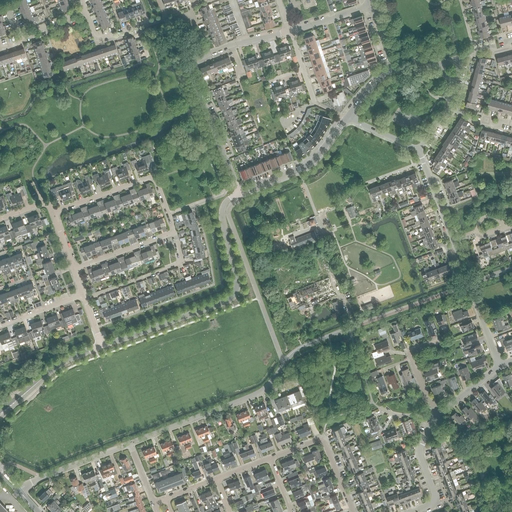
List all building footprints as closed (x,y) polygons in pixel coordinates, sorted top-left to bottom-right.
[(301,0),(303,5),(304,9),(316,5),(314,0),(301,0)] [(93,10),(103,6),(101,1),(93,5),(94,7),(92,8),(93,10)] [(70,2),(60,6),(62,11),(70,8),(69,5),(71,5),(70,2)] [(19,9),(19,12),(29,8),(27,3),(19,6),(20,9),(19,9)] [(136,4),(140,15),(142,14),(143,16),(145,15),(142,3),(140,3),(136,4)] [(259,7),(261,12),(270,9),(268,4),(259,7)] [(199,12),(200,14),(210,10),(210,9),(208,5),(200,8),(201,11),(199,12)] [(95,12),(96,14),(105,11),(103,6),(93,10),(94,12),(95,12)] [(23,16),(31,12),(29,8),(19,12),(20,14),(22,13),(23,16)] [(136,18),(132,8),(127,9),(130,18),(133,17),(133,19),(136,18)] [(203,15),(204,18),(215,13),(213,8),(210,9),(210,10),(200,14),(201,16),(203,15)] [(259,13),(261,18),(270,15),(271,15),(270,9),(261,12),(261,13),(259,13)] [(243,18),(246,17),(252,15),(250,10),(242,13),(243,18)] [(97,20),(107,16),(105,11),(96,14),(97,17),(96,17),(97,20)] [(122,11),(117,13),(120,21),(123,20),(124,22),(126,21),(122,11)] [(22,19),(23,21),(33,17),(31,12),(23,16),(24,18),(22,19)] [(203,21),(204,23),(217,18),(215,13),(204,18),(205,20),(203,21)] [(263,23),(272,20),(270,15),(261,18),(263,23)] [(99,21),(100,24),(109,20),(107,16),(97,20),(98,22),(99,21)] [(356,24),(364,21),(362,16),(349,20),(350,23),(351,22),(352,25),(356,24)] [(35,22),(33,17),(23,21),(24,23),(26,23),(27,25),(35,22)] [(206,25),(207,27),(219,23),(217,18),(204,23),(205,26),(206,25)] [(100,27),(101,29),(110,25),(109,20),(100,24),(101,26),(100,27)] [(272,20),(263,23),(265,29),(273,26),(272,20)] [(365,26),(364,21),(356,24),(357,27),(352,28),(353,31),(365,26)] [(207,30),(208,33),(221,27),(219,23),(207,27),(208,30),(207,30)] [(210,34),(211,37),(223,32),(221,27),(208,33),(209,35),(210,34)] [(369,37),(367,31),(359,34),(360,37),(355,39),(356,41),(369,37)] [(211,40),(212,42),(225,37),(223,32),(211,37),(212,39),(211,40)] [(307,44),(315,41),(314,35),(305,38),(307,44)] [(225,37),(212,42),(212,44),(214,44),(215,47),(227,42),(225,37)] [(127,49),(136,47),(135,44),(137,44),(136,41),(126,45),(127,49)] [(307,44),(308,49),(317,46),(315,41),(307,44)] [(370,42),(362,44),(358,46),(359,51),(372,47),(370,42)] [(45,47),(44,45),(34,48),(36,53),(44,50),(43,48),(45,47)] [(108,56),(112,55),(110,46),(107,47),(107,45),(104,46),(108,56)] [(288,45),(282,47),(286,57),(290,55),(290,58),(293,57),(294,56),(292,50),(289,50),(288,45)] [(310,55),(319,52),(317,46),(308,49),(310,55)] [(282,58),(286,57),(282,47),(277,49),(279,54),(276,55),(278,62),(282,60),(282,58)] [(360,53),(361,56),(374,52),(372,47),(359,51),(360,53)] [(20,48),(18,49),(21,59),(26,57),(24,49),(21,49),(20,48)] [(98,59),(103,58),(100,49),(97,50),(97,49),(95,49),(98,59)] [(12,62),(17,60),(14,52),(11,53),(11,51),(8,52),(12,62)] [(139,51),(129,54),(131,59),(139,57),(138,54),(140,53),(139,51)] [(272,51),(266,52),(270,62),(274,61),(274,63),(278,62),(276,55),(273,56),(272,51)] [(88,63),(93,61),(90,53),(88,53),(87,52),(85,53),(88,63)] [(266,63),(270,62),(266,52),(261,54),(263,59),(260,60),(262,67),(266,66),(266,63)] [(310,55),(312,60),(321,57),(319,52),(310,55)] [(363,61),(375,57),(374,52),(361,56),(362,59),(358,60),(359,62),(363,61)] [(37,58),(39,63),(48,60),(47,58),(48,57),(48,55),(37,58)] [(79,66),(83,64),(81,56),(78,57),(78,55),(75,56),(79,66)] [(256,56),(250,58),(254,67),(258,66),(258,68),(262,67),(260,60),(257,61),(256,56)] [(228,69),(233,67),(228,57),(226,58),(225,57),(223,58),(227,67),(228,69)] [(314,65),(323,62),(321,57),(312,60),(314,65)] [(357,66),(364,64),(364,67),(377,62),(375,57),(363,61),(356,64),(357,66)] [(69,69),(74,68),(71,59),(68,60),(68,58),(65,59),(69,69)] [(222,69),(227,67),(223,58),(221,58),(221,60),(219,61),(222,69)] [(250,69),(254,67),(250,58),(245,60),(247,65),(244,65),(246,72),(250,71),(250,69)] [(216,60),(213,61),(217,71),(222,69),(219,61),(216,62),(216,60)] [(213,73),(217,71),(213,61),(211,62),(212,64),(209,65),(213,73)] [(314,65),(315,71),(324,68),(323,62),(314,65)] [(213,73),(209,65),(207,66),(206,64),(204,65),(208,75),(213,73)] [(52,67),(51,65),(41,68),(42,73),(51,70),(50,67),(52,67)] [(199,69),(203,77),(208,75),(204,65),(202,66),(202,68),(199,69)] [(317,76),(326,73),(324,68),(315,71),(317,76)] [(357,84),(357,83),(364,81),(370,76),(368,70),(349,77),(352,85),(357,84)] [(319,82),(320,81),(328,79),(326,73),(317,76),(319,82)] [(322,87),(331,84),(329,78),(328,79),(320,81),(322,87)] [(350,86),(347,78),(344,79),(341,80),(341,83),(343,82),(345,87),(350,86)] [(299,79),(294,81),(297,91),(301,89),(302,92),(306,90),(303,83),(301,84),(299,79)] [(297,91),(294,81),(288,83),(290,88),(287,89),(290,96),(294,94),(293,92),(297,91)] [(331,84),(322,87),(324,92),(333,89),(331,84)] [(283,85),(278,86),(281,96),(285,95),(286,97),(290,96),(287,89),(285,90),(283,85)] [(281,96),(278,86),(272,88),(274,93),(271,94),(273,101),(278,100),(277,97),(281,96)] [(213,91),(215,96),(228,91),(227,89),(222,91),(221,88),(213,91)] [(346,88),(344,89),(344,91),(351,97),(353,95),(346,88)] [(229,94),(228,91),(215,96),(217,102),(225,98),(224,96),(229,94)] [(342,102),(345,100),(342,92),(339,93),(339,95),(332,97),(334,102),(332,102),(334,106),(339,104),(340,106),(343,104),(342,102)] [(217,102),(219,107),(232,101),(231,99),(226,101),(225,98),(217,102)] [(221,112),(222,111),(229,108),(228,106),(233,104),(232,101),(219,107),(221,112)] [(222,111),(224,116),(237,111),(236,109),(231,111),(230,108),(229,108),(222,111)] [(238,113),(237,111),(224,116),(226,121),(234,118),(233,115),(238,113)] [(316,115),(315,120),(317,120),(317,121),(326,124),(327,125),(328,123),(330,118),(322,116),(316,115)] [(226,121),(228,126),(241,121),(240,119),(235,121),(234,118),(226,121)] [(466,125),(468,122),(461,118),(458,122),(469,130),(470,128),(466,125)] [(242,123),(241,121),(228,126),(230,131),(237,128),(237,129),(238,128),(237,125),(242,123)] [(316,124),(315,125),(324,130),(325,129),(326,126),(326,124),(317,121),(316,122),(316,124)] [(469,130),(458,122),(455,127),(462,132),(463,129),(467,132),(469,130)] [(313,128),(312,130),(321,135),(322,134),(323,132),(324,130),(315,125),(314,127),(313,128)] [(229,131),(231,137),(244,132),(242,127),(238,128),(237,129),(237,128),(230,131),(229,131)] [(466,134),(462,132),(455,127),(452,131),(463,139),(466,134)] [(310,129),(308,133),(317,140),(318,139),(320,137),(321,135),(312,130),(310,129)] [(463,139),(452,131),(449,136),(456,141),(457,138),(461,141),(463,139)] [(245,134),(244,132),(231,137),(233,142),(246,137),(244,134),(245,134)] [(307,133),(304,136),(306,138),(313,145),(314,144),(316,142),(317,140),(308,133),(307,133)] [(456,141),(449,136),(446,140),(457,148),(458,146),(454,143),(456,141)] [(233,142),(235,147),(248,142),(247,139),(246,137),(233,142)] [(303,140),(302,142),(309,149),(310,148),(311,147),(313,145),(306,138),(305,139),(303,140)] [(457,148),(446,140),(442,145),(443,146),(444,145),(451,150),(450,149),(451,147),(455,150),(457,148)] [(249,144),(248,142),(235,147),(237,152),(241,150),(242,152),(246,151),(244,146),(249,144)] [(299,144),(298,145),(304,153),(305,152),(307,151),(309,149),(302,142),(301,143),(299,144)] [(295,147),(293,148),(298,156),(304,153),(298,145),(297,146),(295,147)] [(451,150),(444,145),(443,146),(440,150),(452,158),(453,155),(449,153),(451,150)] [(289,146),(282,149),(287,161),(292,159),(290,152),(291,151),(289,146)] [(282,163),(287,161),(282,149),(280,149),(282,154),(279,155),(282,163)] [(450,159),(452,158),(440,150),(437,154),(444,159),(446,157),(450,159)] [(274,152),(272,153),(277,165),(282,163),(279,155),(277,151),(274,152)] [(272,167),(277,165),(272,153),(270,154),(272,158),(269,159),(272,167)] [(444,159),(437,154),(434,159),(446,167),(447,164),(443,162),(444,159)] [(143,160),(140,162),(143,171),(148,169),(146,163),(149,162),(147,156),(142,157),(143,160)] [(264,156),(262,157),(267,169),(272,167),(269,159),(266,160),(264,156)] [(262,171),(267,169),(262,157),(260,157),(262,162),(259,163),(262,171)] [(444,168),(446,167),(434,159),(431,164),(434,165),(432,167),(434,169),(438,171),(440,169),(438,168),(440,166),(444,168)] [(138,173),(143,171),(140,162),(137,163),(135,160),(130,161),(133,167),(136,166),(138,173)] [(254,160),(252,161),(257,173),(262,171),(259,163),(256,164),(254,160)] [(252,175),(257,173),(252,161),(250,162),(252,166),(249,167),(252,175)] [(121,169),(124,178),(129,176),(127,170),(130,168),(128,163),(123,164),(124,167),(121,169)] [(242,165),(247,177),(252,175),(249,167),(246,168),(244,164),(242,165)] [(247,177),(242,165),(240,166),(242,170),(239,171),(242,179),(247,177)] [(124,178),(121,169),(118,170),(117,167),(110,169),(113,175),(117,173),(119,180),(124,178)] [(102,176),(105,185),(110,183),(108,177),(111,175),(109,169),(104,171),(105,174),(102,176)] [(416,173),(410,175),(415,188),(417,187),(415,182),(419,181),(416,173)] [(100,187),(105,185),(102,176),(99,177),(98,174),(92,175),(95,181),(98,180),(100,187)] [(410,175),(405,177),(408,185),(411,184),(413,189),(415,188),(410,175)] [(83,182),(86,192),(91,190),(89,183),(92,182),(90,176),(85,178),(86,181),(83,182)] [(405,177),(400,179),(405,192),(407,191),(405,186),(408,185),(405,177)] [(400,179),(395,181),(398,188),(397,188),(398,189),(401,188),(403,192),(405,192),(400,179)] [(81,194),(86,192),(83,182),(82,183),(82,182),(81,182),(81,181),(80,181),(80,180),(79,180),(78,180),(77,180),(76,180),(76,181),(74,182),(76,188),(79,187),(81,194)] [(395,189),(397,188),(398,188),(395,181),(395,180),(390,182),(394,194),(397,193),(395,189)] [(444,183),(446,188),(459,183),(458,181),(453,183),(452,180),(444,183)] [(67,184),(62,185),(67,199),(73,197),(70,190),(73,189),(70,182),(67,183),(67,184)] [(390,182),(385,183),(388,191),(390,190),(392,195),(394,194),(390,182)] [(385,183),(379,185),(384,198),(386,197),(385,192),(388,191),(385,183)] [(448,193),(456,190),(455,187),(460,185),(459,183),(446,188),(448,193)] [(62,201),(67,199),(62,185),(59,186),(60,187),(53,190),(55,196),(60,194),(62,201)] [(382,199),(384,198),(379,185),(374,187),(377,195),(380,194),(382,199)] [(17,194),(15,194),(18,204),(24,202),(21,195),(24,194),(21,186),(16,189),(17,194)] [(375,196),(377,195),(374,187),(369,189),(374,202),(376,201),(375,196)] [(142,189),(145,198),(153,195),(151,188),(147,189),(147,188),(142,189)] [(134,194),(137,201),(145,198),(142,189),(137,191),(137,193),(134,194)] [(448,193),(450,198),(462,193),(462,191),(457,193),(456,190),(448,193)] [(13,206),(18,204),(15,194),(12,196),(11,193),(6,194),(8,200),(11,199),(13,206)] [(462,193),(450,198),(452,203),(460,200),(459,197),(463,196),(462,193)] [(125,195),(129,204),(137,201),(134,194),(131,195),(130,194),(125,195)] [(118,200),(120,207),(129,204),(125,195),(120,197),(121,199),(118,200)] [(114,199),(109,201),(112,210),(120,207),(118,200),(115,201),(114,199)] [(112,210),(109,201),(104,203),(105,205),(102,206),(104,213),(112,210)] [(410,212),(411,214),(424,210),(422,204),(414,207),(415,210),(410,212)] [(98,205),(93,207),(96,216),(104,213),(102,206),(98,207),(98,205)] [(346,208),(350,218),(357,216),(354,206),(346,208)] [(96,216),(93,207),(88,209),(88,211),(85,212),(88,219),(96,216)] [(424,210),(411,214),(412,217),(417,215),(418,218),(426,215),(424,210)] [(183,221),(194,217),(192,211),(184,214),(184,213),(180,214),(183,221)] [(82,213),(81,212),(76,213),(80,222),(88,219),(85,212),(82,213)] [(80,222),(76,213),(71,215),(72,217),(69,218),(69,219),(67,220),(67,223),(69,226),(70,227),(71,225),(80,222)] [(38,214),(33,216),(37,227),(42,225),(42,226),(46,225),(44,219),(40,220),(38,214)] [(414,222),(415,224),(428,220),(426,215),(418,218),(419,220),(414,222)] [(37,227),(33,216),(28,218),(30,224),(27,225),(30,232),(30,234),(33,233),(32,229),(37,227)] [(185,226),(188,225),(196,222),(194,217),(183,221),(185,226)] [(307,222),(309,227),(317,224),(315,217),(310,218),(311,221),(307,222)] [(162,219),(153,222),(157,231),(162,229),(161,227),(164,226),(162,219)] [(27,233),(30,232),(27,225),(24,226),(22,220),(17,222),(20,230),(21,233),(26,231),(27,233)] [(415,224),(416,227),(421,225),(422,228),(430,225),(428,220),(415,224)] [(21,235),(20,230),(17,222),(12,224),(14,230),(11,231),(14,238),(17,237),(16,236),(21,235)] [(141,226),(137,228),(140,237),(145,235),(145,233),(148,232),(145,225),(144,222),(141,223),(140,224),(141,226)] [(152,232),(157,231),(153,222),(145,225),(148,232),(151,230),(152,232)] [(190,230),(198,228),(196,222),(188,225),(190,230)] [(418,232),(419,235),(432,230),(430,225),(422,228),(423,230),(418,232)] [(6,226),(1,228),(6,241),(11,239),(14,238),(11,231),(8,232),(6,226)] [(137,228),(129,231),(132,238),(135,237),(135,238),(140,237),(137,228)] [(191,236),(199,234),(198,228),(190,230),(191,236)] [(425,235),(426,238),(434,235),(432,230),(419,235),(420,237),(425,235)] [(129,231),(121,234),(124,243),(129,241),(128,239),(132,238),(129,231)] [(314,232),(300,237),(295,239),(294,236),(288,238),(292,249),(317,239),(314,232)] [(119,244),(124,243),(121,234),(113,237),(115,244),(118,243),(119,244)] [(423,245),(435,240),(434,235),(426,238),(423,239),(424,242),(422,242),(422,243),(423,244),(423,245)] [(501,238),(505,250),(511,247),(511,243),(508,244),(506,236),(501,238)] [(113,237),(104,240),(108,249),(113,247),(112,245),(115,244),(113,237)] [(498,253),(505,250),(501,238),(496,240),(499,248),(497,248),(496,248),(495,249),(497,253),(498,253)] [(104,240),(96,243),(99,250),(102,249),(103,250),(108,249),(104,240)] [(437,245),(435,240),(423,245),(424,247),(428,245),(430,248),(437,245)] [(37,248),(39,253),(47,250),(45,245),(38,247),(41,246),(39,241),(29,244),(30,245),(28,245),(29,248),(31,247),(30,247),(32,246),(33,249),(37,248)] [(492,250),(489,242),(484,244),(489,256),(497,253),(495,249),(492,250)] [(96,251),(99,250),(96,243),(88,246),(91,255),(96,253),(96,251)] [(481,259),(489,256),(484,244),(479,246),(482,254),(479,255),(481,259)] [(86,256),(91,255),(88,246),(80,249),(82,256),(86,255),(86,256)] [(36,263),(43,260),(42,258),(49,255),(47,250),(39,253),(36,254),(38,259),(35,260),(36,263)] [(151,250),(146,252),(149,261),(158,258),(157,256),(159,256),(158,251),(155,252),(155,251),(152,252),(151,250)] [(195,253),(196,258),(197,261),(201,260),(201,257),(205,256),(203,251),(195,253)] [(149,261),(146,252),(141,253),(142,255),(139,257),(141,264),(149,261)] [(21,253),(16,255),(19,263),(20,266),(25,264),(24,262),(21,253)] [(19,263),(16,255),(11,256),(15,268),(17,267),(16,264),(19,263)] [(13,269),(15,268),(11,256),(6,258),(10,270),(13,268),(13,269)] [(135,256),(130,258),(133,267),(141,264),(139,257),(135,258),(135,256)] [(10,270),(6,258),(1,260),(6,275),(8,274),(7,271),(10,270)] [(125,270),(133,267),(130,258),(125,259),(125,261),(122,263),(125,270)] [(44,269),(53,266),(51,261),(44,263),(43,260),(36,263),(37,266),(42,264),(44,269)] [(446,274),(451,272),(446,260),(444,261),(445,265),(443,266),(446,274)] [(118,262),(113,264),(117,273),(125,270),(122,263),(119,264),(118,262)] [(438,263),(436,264),(441,276),(446,274),(443,266),(440,267),(438,263)] [(108,276),(117,273),(113,264),(108,265),(109,267),(106,269),(108,276)] [(441,276),(436,264),(434,264),(435,269),(433,270),(436,278),(441,276)] [(42,279),(49,276),(48,274),(55,271),(53,266),(44,269),(46,274),(41,276),(42,279)] [(430,280),(426,267),(423,268),(424,270),(419,272),(421,276),(423,276),(425,282),(430,280)] [(428,267),(426,267),(430,280),(436,278),(433,270),(430,271),(428,267)] [(102,268),(97,270),(100,279),(108,276),(106,269),(103,270),(102,268)] [(92,282),(100,279),(97,270),(92,271),(93,273),(89,275),(92,282)] [(207,273),(202,275),(205,283),(210,281),(207,273)] [(199,285),(205,283),(202,275),(196,277),(199,285)] [(46,286),(58,282),(57,277),(50,279),(49,276),(42,279),(43,282),(45,281),(46,286)] [(185,278),(186,281),(189,289),(194,287),(191,279),(190,276),(185,278)] [(194,287),(199,285),(196,277),(191,279),(194,287)] [(299,310),(304,307),(305,309),(336,296),(328,277),(295,291),(296,292),(292,294),(293,296),(287,298),(292,310),(298,307),(299,310)] [(183,291),(189,289),(186,281),(180,283),(183,291)] [(46,286),(47,289),(49,295),(55,293),(54,289),(60,287),(58,282),(46,286)] [(27,285),(31,296),(31,297),(33,296),(37,295),(35,291),(32,283),(27,285)] [(178,293),(183,291),(180,283),(175,285),(178,293)] [(27,285),(22,287),(26,298),(28,298),(28,297),(31,296),(27,285)] [(171,286),(166,288),(169,296),(174,294),(171,286)] [(22,287),(17,289),(20,297),(23,296),(24,299),(26,298),(22,287)] [(163,298),(169,296),(166,288),(160,290),(163,298)] [(17,298),(20,297),(17,289),(12,291),(16,302),(18,301),(17,298)] [(160,290),(155,292),(158,300),(163,298),(160,290)] [(14,303),(16,302),(12,291),(7,292),(10,301),(11,304),(14,303)] [(7,302),(10,301),(7,292),(2,294),(6,306),(8,305),(7,302)] [(153,302),(158,300),(155,292),(150,294),(153,302)] [(142,306),(147,304),(144,296),(143,294),(138,295),(142,306)] [(150,294),(144,296),(147,304),(153,302),(150,294)] [(135,299),(130,301),(133,309),(138,307),(135,299)] [(121,304),(119,305),(122,313),(127,311),(124,303),(123,300),(120,301),(121,304)] [(127,311),(133,309),(130,301),(124,303),(127,311)] [(337,315),(343,313),(338,301),(332,303),(337,315)] [(374,306),(373,303),(365,306),(362,307),(363,310),(363,312),(374,307),(374,306)] [(111,308),(108,309),(111,317),(117,315),(114,307),(113,305),(110,306),(111,308)] [(117,315),(122,313),(119,305),(114,307),(117,315)] [(111,317),(108,309),(107,306),(99,309),(102,317),(105,316),(106,319),(111,317)] [(73,309),(67,311),(72,324),(77,322),(77,321),(80,320),(78,314),(75,315),(73,309)] [(459,310),(452,313),(455,321),(470,316),(467,310),(460,313),(459,310)] [(72,324),(67,311),(62,313),(65,319),(62,320),(64,327),(67,326),(72,324)] [(494,325),(503,322),(502,318),(505,316),(504,312),(497,315),(498,318),(492,320),(494,325)] [(446,320),(444,314),(441,315),(436,317),(439,326),(445,323),(444,321),(446,320)] [(61,328),(64,327),(62,320),(59,321),(57,315),(51,317),(55,327),(60,325),(61,328)] [(55,327),(51,317),(46,319),(49,325),(46,326),(48,333),(51,332),(50,329),(55,327)] [(434,329),(436,328),(434,322),(431,323),(430,319),(424,321),(429,335),(435,333),(434,329)] [(462,332),(474,327),(472,322),(470,322),(468,319),(459,323),(462,332)] [(45,334),(48,333),(46,326),(43,327),(41,321),(36,323),(39,331),(40,336),(45,334)] [(510,329),(508,325),(505,326),(503,322),(494,325),(496,330),(502,328),(503,331),(510,329)] [(33,331),(30,332),(32,339),(33,339),(33,340),(36,339),(33,333),(39,331),(36,323),(30,324),(33,331)] [(401,335),(398,329),(396,323),(392,325),(395,332),(391,334),(394,344),(400,342),(398,337),(401,335)] [(32,339),(30,332),(27,333),(25,326),(20,328),(24,341),(29,340),(30,340),(32,339)] [(386,333),(384,327),(378,330),(380,335),(386,333)] [(17,337),(14,338),(16,345),(19,344),(19,343),(24,341),(20,328),(14,330),(17,337)] [(423,336),(420,328),(408,333),(405,334),(404,329),(400,330),(403,337),(406,336),(409,335),(411,341),(423,336)] [(16,345),(14,338),(11,339),(9,332),(4,334),(8,347),(14,345),(14,346),(16,345)] [(471,341),(478,338),(476,333),(465,337),(466,339),(463,341),(465,346),(472,344),(471,341)] [(0,340),(1,343),(0,342),(0,349),(0,350),(3,349),(8,347),(4,334),(0,335),(0,340)] [(499,339),(502,346),(505,345),(507,351),(511,349),(511,348),(509,340),(505,341),(504,338),(499,339)] [(375,345),(377,351),(372,353),(373,355),(374,358),(380,356),(384,355),(383,352),(390,349),(387,341),(375,345)] [(483,351),(480,345),(472,348),(471,345),(465,348),(466,350),(464,351),(465,354),(467,353),(469,356),(483,351)] [(378,367),(392,362),(390,356),(386,357),(385,355),(375,359),(378,367)] [(482,357),(482,358),(471,363),(474,371),(482,368),(481,367),(485,366),(484,363),(487,362),(484,355),(482,357)] [(439,361),(431,364),(432,367),(430,368),(431,371),(424,374),(427,381),(439,377),(437,373),(439,372),(437,369),(442,367),(440,362),(439,361)] [(463,380),(470,377),(466,367),(462,369),(461,366),(455,368),(458,375),(460,374),(463,380)] [(412,378),(410,375),(408,368),(402,371),(403,374),(400,376),(404,386),(408,384),(407,380),(412,378)] [(452,377),(446,379),(448,382),(449,387),(452,386),(453,389),(459,387),(454,373),(451,374),(452,377)] [(511,387),(511,379),(510,373),(503,376),(507,387),(511,385),(511,387)] [(398,383),(398,382),(397,382),(394,374),(390,376),(389,374),(385,376),(389,384),(391,383),(393,389),(399,387),(398,383)] [(386,391),(388,391),(382,376),(376,378),(377,381),(375,382),(374,382),(376,387),(378,386),(381,393),(386,391)] [(497,397),(506,391),(499,378),(492,383),(494,386),(491,389),(497,397)] [(444,384),(448,382),(446,379),(438,382),(439,385),(432,388),(434,394),(443,391),(442,387),(444,386),(444,384)] [(299,390),(293,393),(298,405),(299,408),(306,405),(299,390)] [(490,404),(491,403),(493,405),(497,402),(490,394),(488,396),(484,391),(483,392),(482,393),(482,392),(479,394),(487,404),(489,402),(490,404)] [(292,408),(298,405),(293,393),(287,395),(292,408)] [(292,408),(287,395),(281,397),(286,410),(292,408)] [(280,413),(286,410),(281,397),(275,400),(280,413)] [(478,412),(480,410),(482,412),(487,409),(481,401),(478,403),(475,399),(470,402),(478,412)] [(259,406),(264,419),(268,418),(267,414),(266,415),(265,412),(267,411),(264,404),(259,406)] [(261,421),(264,419),(259,406),(254,407),(258,418),(259,417),(261,421)] [(474,421),(478,417),(472,409),(470,411),(466,406),(461,410),(469,420),(471,418),(474,421)] [(247,410),(242,412),(245,420),(250,418),(247,410)] [(239,422),(245,420),(242,412),(236,414),(239,422)] [(461,422),(463,424),(467,422),(461,415),(459,417),(456,413),(451,417),(453,419),(452,420),(455,423),(456,423),(457,425),(461,422)] [(367,421),(369,427),(378,424),(376,418),(373,419),(372,416),(365,419),(366,422),(367,421)] [(231,432),(235,430),(233,425),(230,417),(224,420),(227,427),(229,426),(231,432)] [(314,423),(311,417),(306,419),(308,424),(303,426),(303,428),(297,431),(299,438),(301,437),(301,438),(304,436),(311,433),(308,425),(309,425),(314,423)] [(417,433),(413,423),(410,424),(408,420),(402,422),(403,424),(399,425),(402,431),(403,433),(406,432),(409,431),(410,434),(413,432),(414,436),(416,435),(417,433)] [(378,424),(369,427),(371,432),(370,432),(372,435),(378,433),(377,430),(380,429),(378,424)] [(209,441),(207,435),(209,434),(206,426),(201,428),(206,442),(209,441)] [(278,431),(276,426),(269,429),(271,434),(278,431)] [(344,426),(333,431),(334,434),(332,435),(333,437),(342,433),(346,432),(345,429),(344,426)] [(206,442),(201,428),(195,431),(198,438),(201,437),(203,443),(206,442)] [(395,429),(390,431),(393,439),(399,437),(399,438),(402,437),(399,430),(396,431),(395,429)] [(388,441),(393,439),(390,431),(385,433),(386,435),(383,436),(385,443),(388,442),(388,441)] [(288,433),(281,436),(280,432),(274,434),(279,445),(291,441),(288,433)] [(189,433),(183,435),(186,443),(192,441),(189,433)] [(336,439),(337,442),(348,437),(348,435),(344,436),(342,433),(333,437),(334,439),(336,439)] [(181,445),(186,443),(183,435),(178,437),(181,445)] [(262,436),(267,450),(273,448),(271,442),(268,443),(266,439),(267,439),(265,435),(262,436)] [(259,441),(261,445),(260,446),(262,452),(267,450),(262,436),(259,437),(260,441),(259,441)] [(339,447),(347,444),(345,441),(349,439),(348,437),(337,442),(338,445),(336,446),(337,448),(339,447)] [(171,440),(166,442),(169,449),(174,447),(171,440)] [(163,452),(169,449),(166,442),(160,444),(163,452)] [(347,444),(339,447),(340,449),(342,448),(343,452),(355,447),(354,445),(350,446),(349,443),(347,444)] [(441,445),(440,443),(436,444),(437,446),(432,448),(433,451),(431,452),(432,454),(444,450),(442,445),(441,445)] [(242,460),(249,457),(245,446),(243,447),(244,450),(245,452),(240,454),(242,460)] [(245,446),(249,457),(255,455),(253,449),(248,451),(248,449),(247,446),(245,446)] [(153,447),(148,449),(151,456),(156,454),(153,447)] [(343,455),(343,458),(353,454),(352,451),(355,449),(355,447),(343,452),(344,455),(343,455)] [(145,459),(151,456),(148,449),(142,451),(145,459)] [(316,461),(321,459),(318,450),(312,452),(313,454),(302,458),(304,463),(315,459),(316,461)] [(394,458),(395,460),(406,456),(405,453),(407,452),(406,450),(397,453),(398,456),(394,458)] [(445,450),(444,450),(432,454),(433,457),(435,456),(436,459),(448,455),(447,452),(446,453),(445,450)] [(227,455),(228,458),(230,465),(236,462),(233,456),(230,457),(228,451),(222,453),(224,457),(227,455)] [(346,459),(348,462),(359,457),(358,455),(354,457),(353,454),(343,458),(344,460),(346,459)] [(448,455),(436,459),(437,462),(435,463),(436,465),(446,461),(445,458),(449,457),(448,455)] [(406,456),(395,460),(396,462),(399,461),(401,464),(410,460),(409,458),(408,459),(406,456)] [(126,457),(120,460),(124,471),(130,468),(126,457)] [(347,466),(348,468),(357,464),(356,461),(360,460),(359,457),(348,462),(349,465),(347,466)] [(199,470),(198,468),(194,458),(191,459),(192,463),(195,472),(192,473),(193,476),(192,476),(193,478),(194,478),(201,476),(199,470)] [(212,461),(211,458),(209,459),(213,471),(219,469),(217,463),(214,464),(213,461),(212,461)] [(224,467),(230,465),(228,458),(222,461),(224,467)] [(204,465),(207,473),(213,471),(209,459),(206,460),(208,464),(204,465)] [(297,460),(294,462),(293,459),(287,462),(291,471),(293,470),(292,467),(295,466),(296,467),(299,466),(297,460)] [(398,469),(399,471),(410,466),(409,463),(411,463),(410,460),(401,464),(402,467),(398,469)] [(437,468),(435,469),(436,471),(446,468),(449,466),(448,463),(451,462),(450,460),(446,461),(436,465),(437,468)] [(288,472),(291,471),(287,462),(281,464),(284,470),(287,469),(288,472)] [(111,463),(107,465),(110,475),(113,474),(113,475),(117,474),(114,466),(113,466),(111,463)] [(359,467),(357,464),(348,468),(349,470),(351,470),(352,473),(363,468),(362,466),(359,467)] [(103,478),(110,475),(107,465),(102,467),(104,472),(101,473),(103,478)] [(403,471),(405,475),(414,471),(413,469),(412,470),(410,466),(399,471),(400,473),(403,471)] [(315,477),(327,473),(325,467),(316,471),(315,471),(314,468),(308,471),(309,474),(313,472),(315,477)] [(355,479),(356,481),(365,477),(364,474),(373,470),(372,467),(360,472),(360,473),(356,475),(357,478),(355,479)] [(181,472),(168,478),(171,487),(185,482),(183,477),(186,476),(183,468),(180,469),(181,472)] [(446,468),(436,471),(437,473),(439,473),(440,476),(450,472),(452,472),(451,469),(447,471),(446,468)] [(93,470),(88,472),(94,487),(95,490),(97,488),(94,479),(96,478),(93,470)] [(265,470),(260,472),(263,480),(268,478),(265,470)] [(403,482),(414,477),(413,474),(415,473),(414,471),(405,475),(406,478),(402,479),(403,482)] [(450,472),(440,476),(441,478),(443,477),(444,480),(456,476),(455,474),(454,474),(453,471),(452,472),(450,472)] [(94,487),(88,472),(82,475),(85,482),(88,481),(91,488),(94,487)] [(257,482),(263,480),(260,472),(254,475),(257,482)] [(301,483),(300,479),(307,477),(305,472),(298,475),(299,477),(289,481),(291,487),(301,483)] [(250,490),(254,489),(255,492),(258,491),(255,485),(253,486),(252,485),(253,485),(249,476),(244,479),(247,487),(249,486),(250,490)] [(444,486),(454,483),(453,480),(457,478),(456,476),(444,480),(445,483),(444,484),(444,486)] [(78,491),(81,490),(84,496),(85,496),(86,498),(88,497),(87,495),(90,494),(86,485),(83,486),(82,483),(79,484),(76,477),(70,479),(73,487),(76,486),(78,491)] [(360,486),(371,481),(371,479),(367,480),(365,477),(356,481),(357,483),(359,483),(360,486)] [(158,492),(171,487),(168,478),(154,483),(158,492)] [(317,486),(318,488),(331,483),(329,478),(323,480),(324,484),(321,485),(321,484),(317,486)] [(359,490),(360,492),(366,490),(370,488),(368,485),(372,483),(371,481),(360,486),(361,489),(359,490)] [(457,482),(454,483),(444,486),(445,489),(447,488),(448,491),(460,487),(459,484),(458,485),(457,482)] [(128,493),(131,492),(131,491),(136,489),(134,483),(125,486),(127,491),(128,493)] [(235,495),(238,494),(233,483),(227,485),(229,490),(234,489),(235,492),(234,492),(235,495)] [(305,491),(311,488),(309,483),(303,485),(305,491)] [(331,483),(318,488),(319,491),(323,490),(323,491),(325,492),(327,491),(333,489),(331,483)] [(417,488),(414,490),(418,499),(420,498),(419,497),(422,495),(418,484),(416,485),(417,488)] [(52,489),(57,494),(58,493),(61,490),(57,485),(52,489)] [(415,500),(418,499),(414,490),(411,491),(409,487),(407,488),(412,499),(415,498),(415,500)] [(458,493),(457,490),(461,489),(460,487),(448,491),(449,494),(448,495),(448,497),(453,496),(458,493)] [(117,496),(115,488),(107,491),(110,499),(117,496)] [(406,492),(403,494),(407,503),(409,502),(408,501),(412,499),(407,488),(405,489),(406,492)] [(49,496),(52,493),(48,489),(45,492),(45,491),(39,497),(43,501),(49,496)] [(139,495),(136,489),(131,491),(131,492),(133,496),(127,498),(128,500),(134,498),(134,497),(139,495)] [(273,489),(262,493),(264,498),(275,494),(273,489)] [(295,498),(304,495),(301,489),(293,492),(295,498)] [(360,498),(372,493),(371,491),(367,493),(366,490),(360,492),(356,493),(357,496),(359,495),(360,498)] [(211,491),(205,493),(211,508),(213,507),(216,506),(217,506),(214,500),(211,491)] [(393,491),(390,492),(395,503),(398,502),(399,504),(401,503),(397,493),(397,494),(394,495),(393,491)] [(407,503),(403,494),(400,495),(399,491),(396,492),(397,494),(397,493),(401,503),(404,502),(405,504),(407,503)] [(392,504),(395,503),(390,492),(388,492),(390,496),(386,498),(390,507),(392,506),(392,504)] [(453,496),(453,498),(455,497),(456,500),(468,496),(467,494),(463,495),(462,492),(458,493),(453,496)] [(47,506),(51,510),(58,505),(60,503),(56,499),(60,495),(58,493),(51,499),(53,501),(47,506)] [(204,500),(208,510),(211,508),(205,493),(199,495),(201,501),(204,500)] [(360,502),(360,504),(370,500),(369,497),(372,495),(372,493),(360,498),(361,501),(360,502)] [(328,500),(330,504),(333,503),(339,501),(336,495),(331,497),(329,494),(323,496),(325,501),(328,500)] [(127,507),(136,504),(141,502),(139,495),(134,497),(134,498),(135,502),(127,506),(127,507)] [(243,503),(246,501),(249,500),(247,495),(240,498),(241,500),(235,503),(237,508),(244,505),(243,503)] [(457,506),(466,503),(465,499),(469,498),(468,496),(456,500),(458,503),(456,504),(457,506)] [(271,505),(272,509),(280,505),(277,499),(267,504),(268,507),(271,505)] [(300,509),(307,506),(308,509),(311,507),(311,506),(308,499),(304,501),(304,500),(297,503),(300,509)] [(364,508),(376,504),(375,502),(371,503),(370,500),(360,504),(361,506),(363,505),(364,508)] [(0,511),(9,511),(0,501),(0,511)] [(176,504),(178,511),(189,511),(185,501),(176,504)] [(329,504),(330,507),(330,508),(334,507),(335,510),(342,507),(339,501),(333,503),(330,504),(329,504)] [(86,511),(88,511),(92,509),(90,502),(83,508),(86,511)] [(144,508),(141,502),(136,504),(138,508),(135,509),(135,511),(139,510),(138,510),(144,508)] [(242,511),(248,511),(250,511),(259,508),(257,503),(245,508),(246,511),(242,511)] [(459,508),(461,511),(472,506),(471,504),(467,506),(466,503),(457,506),(457,508),(459,508)]
